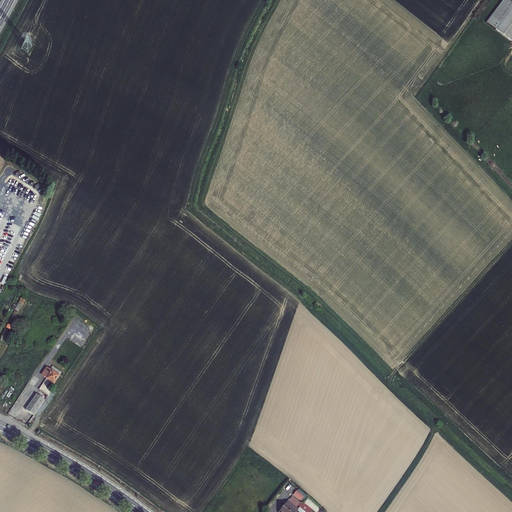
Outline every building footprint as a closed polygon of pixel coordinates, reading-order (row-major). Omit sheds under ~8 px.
[(497,30),(511,9),(511,3),(507,0),(504,0),(487,24),(497,30)] [(511,9),(497,30),(511,41),(511,9)] [(16,310),(20,312),(25,300),(20,298),(16,310)] [(57,377),(44,368),(39,376),(52,385),(57,377)] [(33,417),(43,402),(36,397),(25,412),(33,417)] [(293,495),(301,501),(305,496),(296,490),(293,495)] [(299,511),(297,510),(298,509),(288,501),(279,511),(299,511)]
